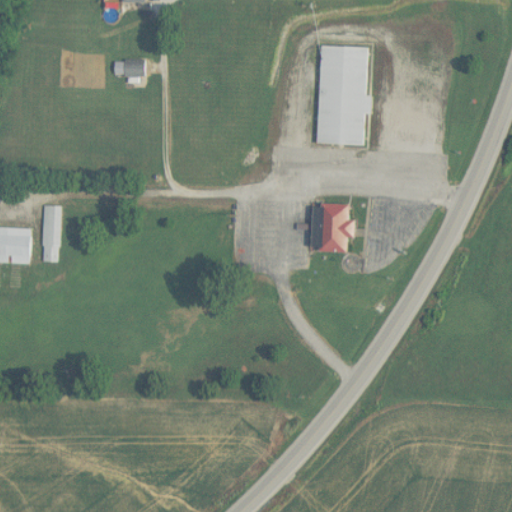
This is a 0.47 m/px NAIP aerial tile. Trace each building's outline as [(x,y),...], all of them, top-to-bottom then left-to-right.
[(372,48),(323,46),(320,145),(367,146),(368,114),(370,114),(372,48)] [(116,60),(116,77),(147,77),(147,60),(116,60)] [(315,251),(351,253),(351,239),(357,239),(358,221),(351,221),(352,206),(316,204),(315,251)] [(62,263),(62,206),(45,206),(45,263),(62,263)] [(33,229),(0,227),(0,263),(32,265),(33,229)]
